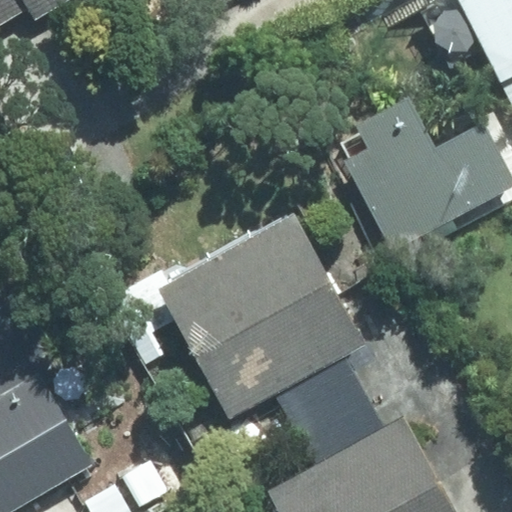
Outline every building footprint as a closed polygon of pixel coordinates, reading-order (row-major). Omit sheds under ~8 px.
[(0,0),(0,15),(5,23),(40,3),(45,13),(68,0),(0,0)] [(511,0),(465,0),(511,90),(511,0)] [(398,251),(511,195),(511,157),(496,126),(448,150),(424,101),(369,127),(380,150),(354,162),(398,251)] [(240,421),(379,347),(310,220),(171,294),(240,421)] [(107,464),(29,330),(0,346),(0,511),(91,511),(95,510),(78,482),(107,464)] [(475,511),(426,420),(288,494),(297,511),(475,511)]
